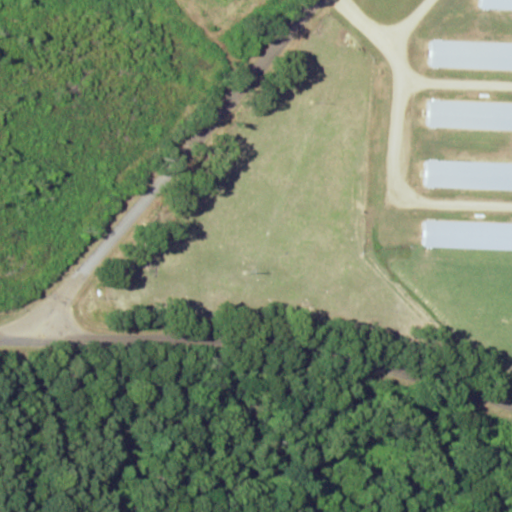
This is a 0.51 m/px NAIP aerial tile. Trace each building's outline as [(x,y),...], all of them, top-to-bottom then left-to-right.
[(511,0),(482,0),(482,10),(511,10),(511,0)] [(432,67),(511,70),(511,42),(433,40),(432,67)] [(511,130),(511,102),(431,100),(430,128),(511,130)] [(511,190),(511,162),(428,161),(428,188),(511,190)] [(511,223),(426,221),(425,248),(511,250),(511,223)]
